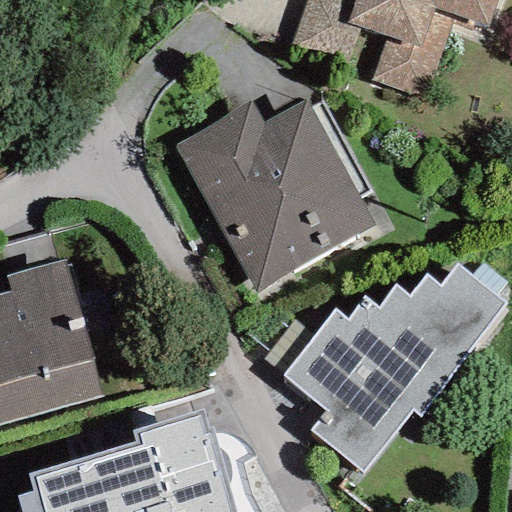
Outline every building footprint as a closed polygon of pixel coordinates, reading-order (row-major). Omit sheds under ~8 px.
[(359,0),(353,16),(311,0),(307,0),(287,55),(423,106),(450,35),(486,48),(504,0),(359,0)] [(248,120),(173,159),(253,310),(370,248),(305,124),(262,146),(248,120)] [(10,316),(0,318),(0,439),(99,413),(64,280),(5,296),(10,316)] [(280,390),(326,425),(308,448),(359,486),(409,421),(417,429),(501,326),(456,286),(437,310),(423,299),(410,319),(394,308),(377,329),(361,320),(346,338),(333,330),(280,390)] [(150,408),(0,451),(0,463),(14,511),(218,511),(198,442),(162,452),(150,408)]
